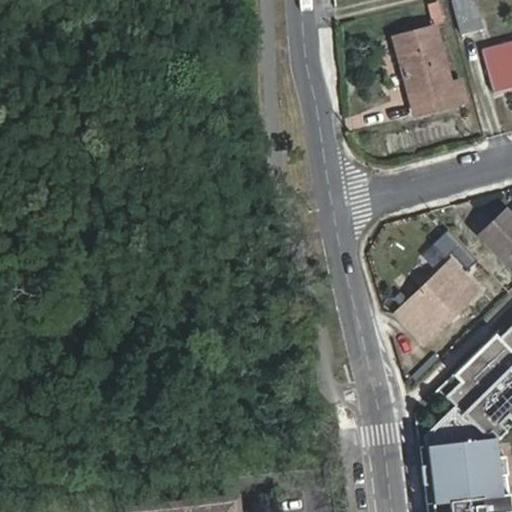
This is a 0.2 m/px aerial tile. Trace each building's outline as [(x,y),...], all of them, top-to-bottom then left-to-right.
[(474,0),(453,0),(462,31),(481,26),(474,0)] [(462,79),(451,82),(436,26),(394,36),(416,116),(468,101),(462,79)] [(494,90),(511,84),(511,43),(483,51),(494,90)] [(511,217),(506,211),(500,218),(506,224),(511,218),(511,217)] [(511,218),(506,224),(500,218),(482,235),(508,263),(511,259),(511,218)] [(479,291),(451,264),(396,318),(423,344),(479,291)] [(500,454),(503,454),(511,445),(511,327),(499,341),(495,337),(438,391),(455,407),(425,437),(430,466),(423,468),(430,506),(437,505),(438,511),(511,511),(511,493),(509,472),(502,472),(500,454)] [(229,511),(229,500),(139,509),(139,511),(229,511)]
